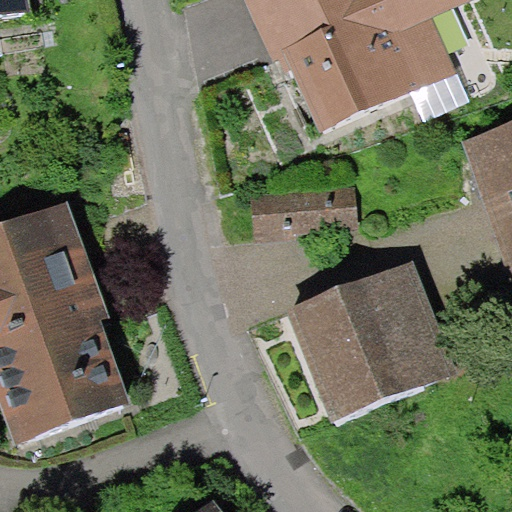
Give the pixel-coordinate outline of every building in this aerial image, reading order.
[(0,0),(0,33),(44,26),(39,0),(0,0)] [(254,0),(284,67),(301,59),(339,146),(418,112),(428,135),(500,104),(483,65),(457,77),(434,23),(487,0),(254,0)] [(511,141),(471,154),(511,284),(511,141)] [(358,192),(258,206),(263,249),(363,238),(358,192)] [(152,425),(85,215),(0,242),(0,383),(27,466),(152,425)] [(425,278),(305,320),(346,437),(466,395),(425,278)] [(202,511),(192,499),(175,511),(202,511)]
